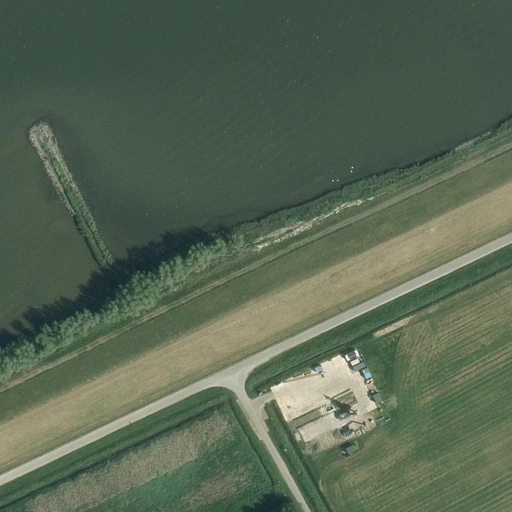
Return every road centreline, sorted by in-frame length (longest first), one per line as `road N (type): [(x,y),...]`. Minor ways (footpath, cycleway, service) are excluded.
road 1 (tertiary): [(228,372),(511,237)]
road 2 (tertiary): [(0,479),(228,372)]
road 3 (unclassified): [(306,511),(228,372)]
